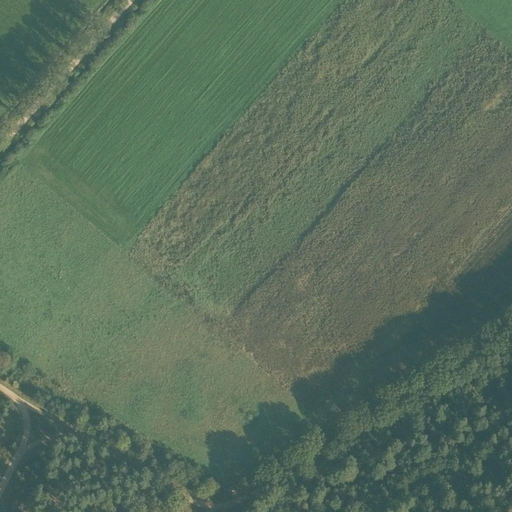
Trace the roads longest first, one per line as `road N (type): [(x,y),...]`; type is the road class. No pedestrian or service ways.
road 1 (track): [(511,332),(232,511)]
road 2 (track): [(0,159),(135,0)]
road 3 (track): [(199,511),(75,436)]
